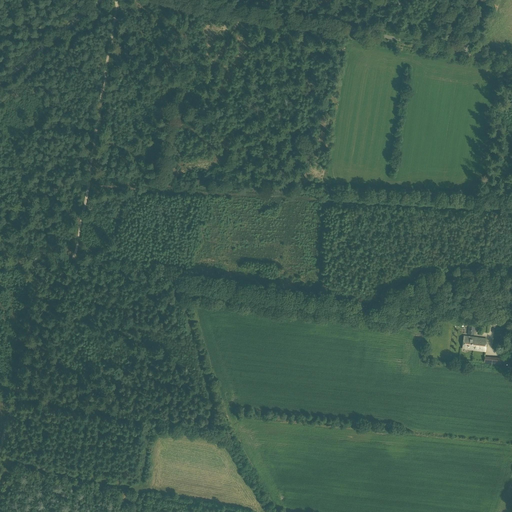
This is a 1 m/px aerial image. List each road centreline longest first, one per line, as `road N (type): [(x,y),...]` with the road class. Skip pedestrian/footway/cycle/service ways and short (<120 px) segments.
road 1 (track): [(115,0),(76,257),(28,249),(36,263),(0,454)]
road 2 (track): [(182,275),(357,301),(428,274),(511,271)]
road 3 (unclassified): [(196,0),(461,51)]
road 4 (track): [(472,0),(458,31),(234,0)]
road 5 (track): [(134,493),(0,465)]
road 6 (unclassified): [(0,82),(100,0)]
